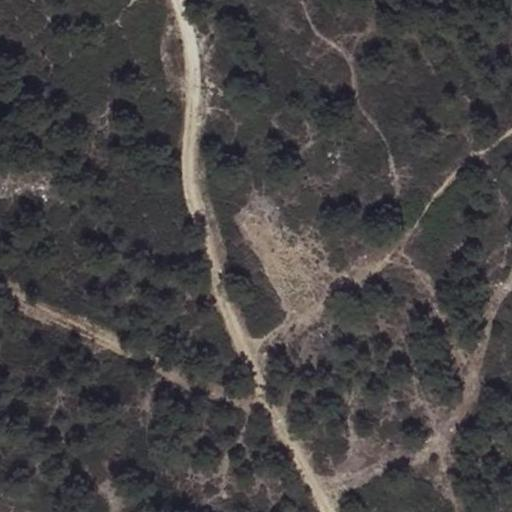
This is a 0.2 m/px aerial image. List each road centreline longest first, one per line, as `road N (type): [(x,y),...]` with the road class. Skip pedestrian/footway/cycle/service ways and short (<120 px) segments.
road 1 (track): [(337,511),(239,360),(203,252),(182,160),(197,60),(184,0)]
road 2 (track): [(0,285),(125,356),(265,404)]
road 3 (track): [(321,491),(432,436),(511,289)]
